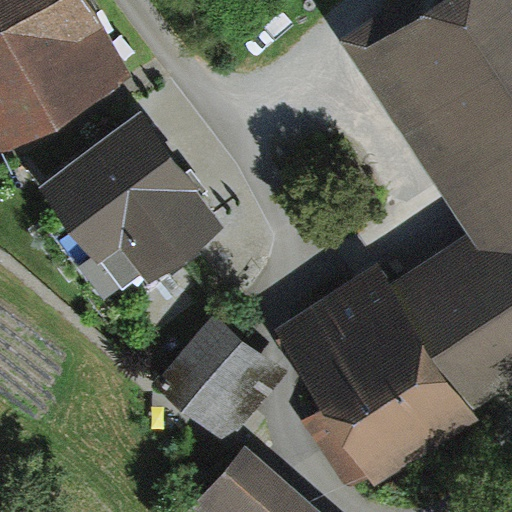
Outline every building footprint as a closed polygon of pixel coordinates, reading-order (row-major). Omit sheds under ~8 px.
[(121,75),(79,0),(0,0),(0,118),(10,136),(121,75)] [(511,0),(398,0),(347,34),(481,249),(411,289),(392,262),(282,330),(377,485),(511,399),(511,0)] [(215,217),(133,113),(44,183),(93,245),(114,229),(147,271),(215,217)] [(271,349),(217,311),(157,376),(218,424),(271,349)] [(328,511),(252,443),(186,511),(328,511)]
